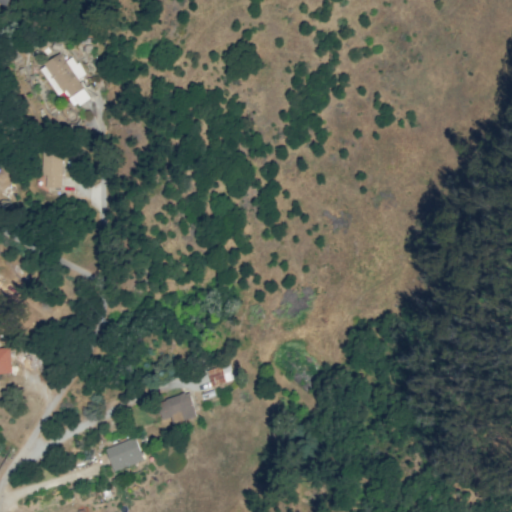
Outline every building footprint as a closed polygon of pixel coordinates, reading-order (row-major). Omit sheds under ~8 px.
[(58,95),(64,91),(74,106),(89,97),(77,78),(84,74),(72,56),(64,60),(60,53),(39,66),(58,95)] [(61,155),(43,155),(43,187),(61,187),(61,155)] [(0,373),(11,373),(10,347),(0,347),(0,373)] [(232,380),(229,364),(210,368),(213,384),(232,380)] [(162,419),(171,416),(173,423),(196,416),(188,391),(157,402),(162,419)] [(143,459),(134,437),(104,448),(113,471),(143,459)]
